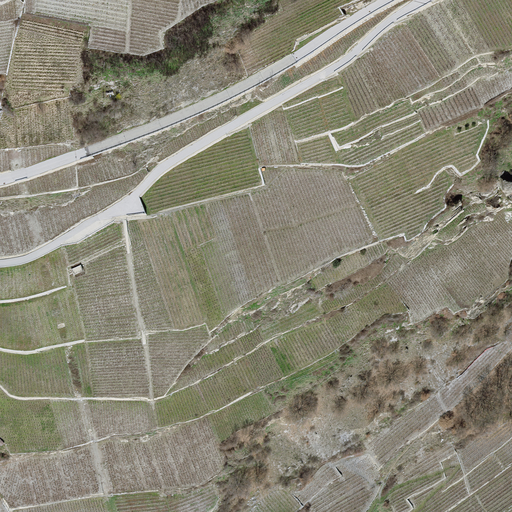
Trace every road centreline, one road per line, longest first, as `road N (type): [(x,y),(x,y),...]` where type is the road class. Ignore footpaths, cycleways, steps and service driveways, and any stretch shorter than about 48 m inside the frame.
road 1 (track): [(0,264),(32,258),(120,205),(200,145),(324,76),(425,0)]
road 2 (unclassified): [(0,179),(173,118),(272,71),(387,0)]
road 3 (track): [(362,511),(379,475),(436,434),(511,348)]
